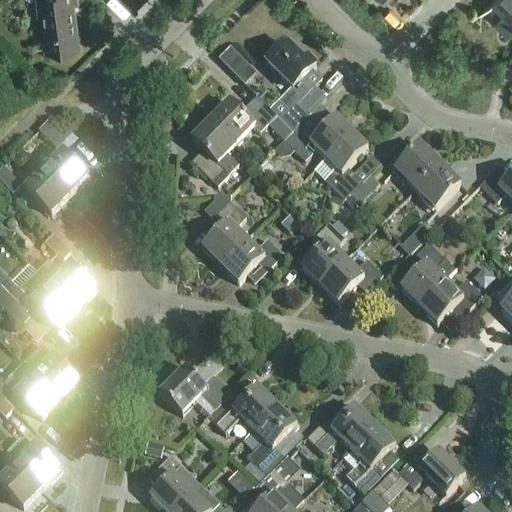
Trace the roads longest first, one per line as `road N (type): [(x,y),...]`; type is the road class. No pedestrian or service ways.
road 1 (residential): [(130,298),(469,369),(503,393)]
road 2 (residential): [(130,298),(116,112),(123,76),(199,0)]
road 3 (residential): [(87,511),(130,298)]
road 4 (residential): [(379,66),(433,117),(511,136)]
